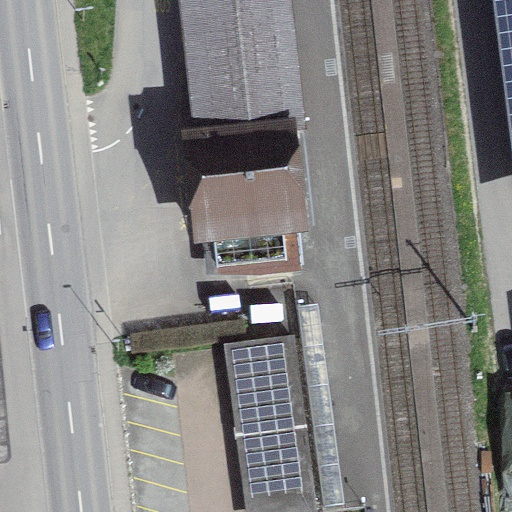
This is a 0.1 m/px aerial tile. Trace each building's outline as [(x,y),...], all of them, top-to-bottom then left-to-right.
[(218,146),(283,139),(267,0),(230,0),(202,3),(218,146)] [(283,139),(196,148),(205,237),(214,236),(285,228),(292,227),(283,139)] [(285,228),(214,236),(218,272),(289,264),(285,228)] [(318,306),(300,309),(325,505),(343,503),(318,306)] [(255,511),(315,511),(293,338),(233,346),(255,511)]
